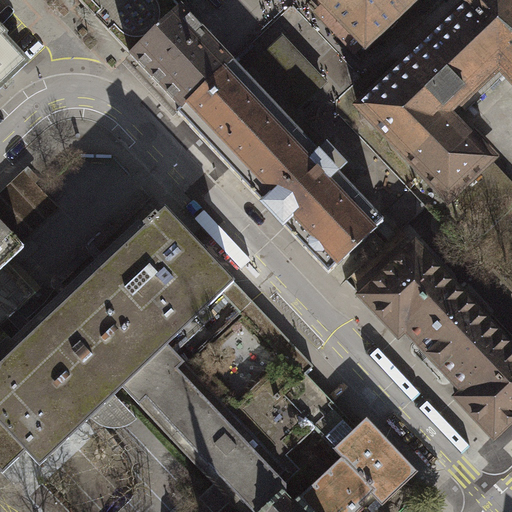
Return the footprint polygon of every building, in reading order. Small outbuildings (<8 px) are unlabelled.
[(78,0),(130,55),(181,7),(173,0),(78,0)] [(320,0),(321,0),(365,48),(415,0),(320,0)] [(448,201),(451,198),(489,162),(494,159),(452,112),(500,68),(511,81),(511,0),(474,0),(357,103),(448,201)] [(181,7),(130,55),(171,98),(182,109),(232,62),(223,52),(181,7)] [(8,36),(0,27),(0,90),(28,64),(5,39),(8,36)] [(332,267),(382,220),(380,218),(348,184),(357,176),(295,111),(326,82),(282,36),(243,73),(239,69),(232,62),(182,109),(188,115),(332,267)] [(489,162),(451,198),(465,213),(503,178),(489,162)] [(24,171),(0,193),(0,223),(20,244),(58,208),(24,171)] [(511,202),(511,186),(503,178),(465,213),(482,231),(511,202)] [(20,244),(0,223),(0,470),(3,474),(27,452),(40,466),(123,388),(122,386),(167,344),(168,345),(197,318),(205,326),(214,317),(207,309),(234,283),(165,210),(158,217),(156,215),(144,226),(139,220),(12,340),(0,328),(0,327),(0,271),(8,264),(24,249),(20,244)] [(511,345),(416,244),(360,296),(396,334),(403,328),(463,391),(456,398),(493,436),(511,417),(511,345)] [(36,294),(8,264),(0,271),(0,327),(0,328),(36,294)] [(250,323),(263,311),(252,300),(239,312),(250,323)] [(167,344),(122,386),(123,388),(144,412),(213,483),(220,477),(247,504),(280,473),(284,468),(292,460),(285,453),(312,428),(280,395),(304,373),(313,364),(263,311),(250,323),(283,358),(236,403),(195,360),(188,366),(168,345),(167,344)] [(335,405),(304,373),(280,395),(312,428),(335,405)] [(343,460),(380,498),(386,503),(417,473),(364,418),(357,425),(345,413),(320,437),(343,460)] [(380,498),(343,460),(299,503),(291,494),(295,489),(280,473),(247,504),(254,511),(369,511),(370,511),(368,509),(380,498)]
